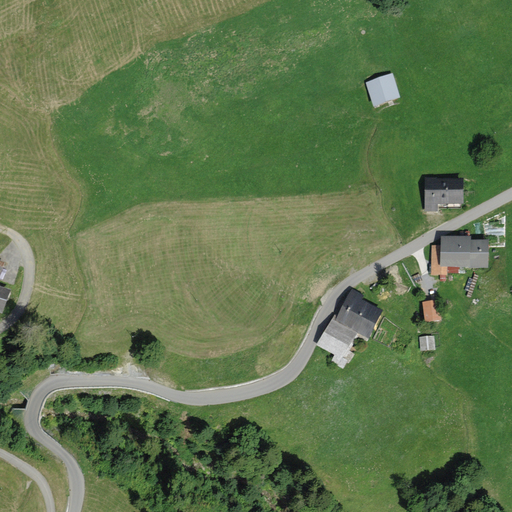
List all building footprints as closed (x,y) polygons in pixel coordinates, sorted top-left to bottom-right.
[(392,76),(364,85),(373,111),(401,101),(392,76)] [(465,181),(425,180),(424,213),(438,214),(438,208),(464,209),(465,181)] [(440,247),(431,247),(431,277),(446,277),(447,271),(488,272),(489,243),(471,243),(471,240),(440,239),(440,247)] [(0,273),(5,263),(0,260),(0,312),(2,313),(11,289),(0,285),(0,273)] [(338,316),(335,320),(357,331),(368,337),(383,310),(362,299),(364,295),(352,288),(338,316)] [(437,299),(422,302),(426,322),(441,319),(437,299)] [(357,331),(335,320),(338,316),(335,314),(318,344),(335,354),(331,363),(343,369),(348,359),(343,357),(357,331)] [(435,336),(419,337),(421,351),(436,349),(435,336)] [(363,350),(354,347),(351,355),(359,358),(363,350)]
